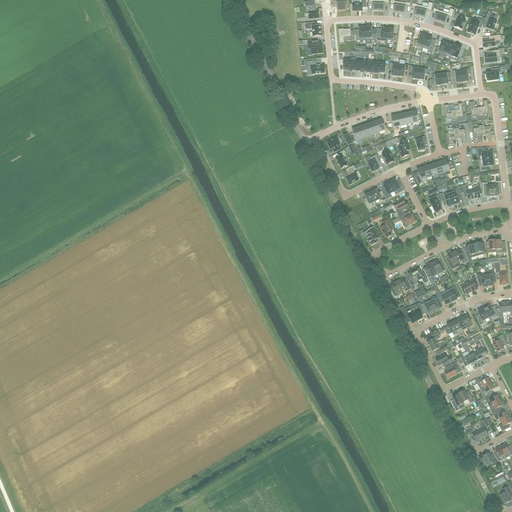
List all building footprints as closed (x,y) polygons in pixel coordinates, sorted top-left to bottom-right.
[(332,0),(333,7),(337,7),(337,12),(346,11),(345,0),(332,0)] [(360,5),(351,5),(351,12),(361,12),(361,8),(364,8),(364,0),(360,0),(360,5)] [(373,11),(378,11),(379,0),(374,0),(373,0),(368,0),(369,3),(372,3),(373,3),(373,11)] [(384,0),(384,1),(379,0),(378,11),(384,11),(384,3),(386,3),(386,4),(389,4),(389,0),(384,0)] [(399,13),(401,2),(400,0),(390,0),(390,4),(393,5),(394,4),(395,4),(394,12),(399,13)] [(401,2),(399,13),(405,14),(406,6),(407,6),(407,7),(410,7),(411,0),(406,0),(406,3),(401,2)] [(414,1),(412,9),(415,10),(413,15),(419,16),(422,7),(418,6),(419,3),(414,1)] [(422,7),(419,16),(425,18),(426,13),(429,14),(431,6),(426,5),(426,8),(422,7)] [(435,6),(432,14),(435,15),(433,20),(439,22),(442,12),(439,11),(440,8),(435,6)] [(311,9),(304,10),(305,15),(304,15),(305,22),(316,21),(315,14),(312,14),(311,12),(312,12),(311,9)] [(442,12),(439,22),(445,24),(446,19),(449,20),(452,13),(447,11),(446,14),(442,12)] [(455,14),(453,19),(455,20),(453,27),(460,30),(464,20),(459,19),(460,15),(455,14)] [(486,27),(482,31),(487,36),(495,28),(489,23),(493,19),(490,16),(483,24),(486,27)] [(476,22),(472,20),(468,32),(475,35),(478,27),(481,28),(484,21),(478,19),(476,22)] [(317,24),(305,25),(306,32),(313,31),(313,39),(321,38),(320,27),(317,27),(317,24)] [(355,32),(355,39),(360,39),(360,38),(364,38),(364,28),(358,28),(358,32),(355,32)] [(364,28),(364,38),(368,38),(368,39),(373,39),(373,32),(370,32),(370,28),(364,28)] [(378,34),(377,41),(381,41),(387,42),(388,29),(382,28),(381,34),(378,34)] [(344,43),(344,42),(344,38),(351,37),(351,31),(350,29),(343,30),(343,29),(338,30),(339,39),(339,44),(344,43)] [(388,29),(387,42),(387,40),(396,41),(396,36),(393,36),(394,30),(393,30),(393,29),(390,29),(388,29)] [(416,45),(425,47),(427,37),(421,36),(420,40),(417,39),(416,45)] [(427,37),(425,47),(428,48),(428,51),(433,52),(435,44),(432,44),(433,39),(432,39),(432,38),(429,37),(428,37),(427,37)] [(493,42),(485,43),(486,49),(487,48),(487,49),(491,49),(490,48),(498,47),(497,41),(503,40),(503,37),(492,38),(493,42)] [(321,46),(316,47),(316,42),(308,43),(309,49),(312,48),(312,54),(323,53),(322,46),(321,46)] [(438,46),(436,54),(441,55),(442,53),(446,54),(448,44),(447,44),(447,43),(443,42),(443,43),(442,42),(441,47),(438,46)] [(448,44),(446,54),(451,55),(454,46),(448,44)] [(454,46),(451,55),(455,56),(454,59),(459,60),(461,53),(458,52),(460,47),(459,47),(459,46),(455,45),(455,46),(454,46)] [(493,56),(484,58),(485,65),(497,63),(496,59),(499,58),(499,52),(493,53),(493,56)] [(324,73),(323,65),(318,65),(317,61),(307,62),(307,67),(312,67),(312,74),(324,73)] [(392,76),(397,77),(399,67),(393,66),(393,65),(389,64),(388,69),(392,70),(392,76)] [(399,67),(397,77),(403,77),(404,72),(408,72),(409,67),(405,66),(405,67),(399,67)] [(409,72),(413,73),(412,79),(418,80),(419,70),(413,69),(413,68),(410,67),(409,72)] [(424,80),(425,75),(428,75),(429,70),(425,69),(425,70),(419,70),(418,80),(424,80)] [(463,82),(469,82),(468,75),(471,74),(470,69),(461,70),(463,82)] [(486,74),(485,75),(486,78),(487,78),(487,81),(499,80),(498,73),(501,72),(500,69),(492,70),(492,73),(486,74)] [(452,71),(453,77),(456,76),(457,83),(463,82),(461,70),(452,71)] [(450,73),(441,74),(442,85),(448,84),(447,78),(451,78),(450,73)] [(440,85),(442,85),(441,74),(432,75),(432,80),(435,80),(436,86),(437,86),(440,86),(440,85)] [(484,107),(479,108),(481,119),(481,121),(484,121),(488,121),(488,120),(488,114),(489,114),(487,101),(483,101),(484,107)] [(474,102),(470,103),(471,116),(477,116),(478,122),(481,121),(481,119),(479,108),(474,108),(474,102)] [(458,110),(454,111),(455,120),(457,120),(458,120),(457,118),(463,117),(462,104),(458,104),(458,110)] [(448,105),(444,106),(446,119),(447,119),(447,122),(452,122),(452,120),(455,120),(454,111),(449,111),(448,105)] [(410,114),(412,123),(418,122),(416,113),(410,114)] [(400,126),(398,117),(392,118),(394,127),(400,126)] [(379,118),(362,122),(363,126),(380,122),(379,118)] [(382,121),(376,123),(379,132),(385,130),(382,121)] [(370,125),(373,134),(379,132),(376,123),(370,125)] [(370,125),(365,127),(368,135),(373,134),(370,125)] [(481,126),(482,135),(487,135),(488,141),(492,140),(491,136),(495,135),(494,131),(491,131),(490,126),(485,127),(485,125),(481,126)] [(478,128),(473,129),(475,142),(479,142),(478,136),(482,135),(481,126),(478,126),(478,128)] [(365,127),(359,129),(362,137),(368,135),(365,127)] [(459,129),(456,129),(457,138),(462,138),(463,144),(467,143),(465,130),(459,130),(459,128),(459,129)] [(362,137),(359,129),(353,131),(356,141),(362,139),(362,138),(362,137)] [(453,131),(448,132),(449,145),(453,145),(453,139),(457,138),(456,129),(453,129),(453,131)] [(418,141),(414,142),(417,153),(420,153),(424,152),(424,151),(424,150),(423,145),(426,144),(424,137),(418,139),(418,141)] [(336,138),(327,142),(331,149),(333,148),(335,152),(340,149),(338,145),(339,145),(336,138)] [(410,151),(408,146),(406,140),(400,142),(402,146),(398,148),(402,158),(409,155),(407,152),(410,151)] [(482,156),(483,160),(494,159),(493,153),(492,153),(492,152),(485,153),(485,149),(478,150),(479,157),(482,156)] [(344,150),(338,153),(340,156),(335,158),(341,169),(347,165),(343,157),(345,155),(344,153),(345,153),(344,150)] [(389,151),(382,154),(387,165),(394,161),(389,151)] [(370,158),(371,161),(367,163),(373,173),(375,171),(376,172),(379,170),(378,170),(379,169),(376,164),(380,162),(376,155),(370,158)] [(494,159),(483,160),(483,164),(480,164),(480,172),(488,171),(487,166),(494,165),(494,164),(495,164),(494,159)] [(450,170),(447,162),(441,164),(444,172),(450,170)] [(438,174),(444,172),(441,164),(435,166),(438,174)] [(349,176),(346,178),(348,182),(347,182),(349,185),(353,184),(352,183),(358,180),(357,178),(360,176),(358,172),(355,173),(353,171),(355,170),(353,166),(346,170),(349,176)] [(438,174),(435,166),(429,167),(432,176),(438,174)] [(424,169),(426,178),(432,176),(429,167),(424,169)] [(426,178),(424,169),(418,171),(421,181),(426,179),(426,178)] [(389,183),(394,192),(397,190),(399,193),(405,190),(402,184),(398,186),(395,180),(393,181),(390,182),(390,183),(389,183)] [(472,187),(474,200),(480,198),(478,190),(481,189),(480,182),(477,183),(477,186),(472,187)] [(492,186),(493,196),(495,196),(496,197),(499,197),(499,196),(498,191),(499,190),(502,189),(501,182),(496,183),(495,186),(492,186)] [(394,192),(389,183),(386,184),(386,185),(384,186),(387,192),(383,194),(386,200),(390,198),(392,197),(391,194),(394,192)] [(493,196),(492,186),(488,186),(487,183),(483,184),(483,191),(485,191),(486,192),(487,197),(487,198),(490,197),(491,196),(493,196)] [(469,201),(474,200),(472,187),(472,186),(468,186),(468,188),(466,188),(465,185),(462,186),(464,193),(467,192),(469,201)] [(428,192),(430,196),(439,192),(437,188),(428,192)] [(450,194),(454,205),(456,205),(456,206),(459,205),(459,204),(459,203),(457,197),(461,196),(458,188),(453,190),(453,193),(450,194)] [(373,192),(371,193),(375,202),(379,200),(380,203),(386,200),(383,194),(379,196),(376,190),(375,189),(372,191),(373,192)] [(454,205),(450,194),(447,195),(446,192),(439,195),(442,202),(446,200),(448,207),(449,207),(449,208),(452,207),(452,206),(454,205)] [(372,203),(375,202),(371,193),(368,194),(368,193),(365,195),(365,196),(368,201),(364,203),(367,209),(373,206),(372,203)] [(430,202),(429,202),(431,206),(432,206),(435,213),(436,213),(440,212),(439,211),(442,210),(439,204),(441,203),(438,196),(429,200),(430,202)] [(349,207),(352,212),(354,211),(356,214),(363,210),(357,199),(350,203),(352,205),(349,207)] [(403,199),(398,202),(393,205),(396,211),(399,217),(404,214),(403,211),(409,208),(406,202),(405,203),(403,199)] [(405,214),(399,217),(401,221),(403,220),(404,223),(406,222),(409,226),(416,222),(417,222),(415,219),(414,219),(412,215),(407,218),(405,214)] [(388,220),(383,223),(385,226),(381,228),(386,238),(392,235),(390,232),(393,230),(391,225),(388,220)] [(379,238),(377,234),(374,228),(368,231),(369,235),(366,236),(369,241),(368,242),(369,244),(371,244),(371,246),(378,243),(376,240),(379,238)] [(493,250),(496,249),(495,241),(495,240),(489,241),(490,247),(487,248),(487,253),(493,253),(493,250)] [(496,249),(496,254),(506,253),(506,247),(502,247),(501,240),(495,241),(496,249)] [(480,243),(474,245),(477,256),(483,254),(483,255),(486,254),(485,248),(484,243),(480,244),(480,243)] [(465,249),(466,253),(468,259),(471,258),(477,256),(474,245),(467,247),(468,248),(465,249)] [(456,252),(453,253),(458,262),(461,261),(463,264),(468,262),(466,254),(462,256),(458,249),(456,251),(456,252)] [(458,262),(453,253),(451,254),(450,253),(447,255),(451,262),(448,263),(452,270),(458,267),(456,263),(458,262)] [(434,262),(432,263),(437,272),(439,271),(440,273),(446,271),(443,265),(440,266),(437,259),(434,261),(434,262)] [(501,271),(508,270),(507,261),(500,263),(501,271)] [(495,263),(495,268),(496,274),(499,274),(500,285),(502,285),(503,286),(506,286),(506,284),(508,284),(507,272),(500,273),(499,262),(495,263)] [(437,272),(432,263),(429,265),(429,264),(426,265),(429,272),(427,273),(430,279),(438,275),(437,272)] [(416,271),(414,272),(419,281),(422,279),(423,281),(428,278),(424,271),(421,272),(419,269),(416,270),(416,271)] [(486,276),(489,286),(490,286),(491,287),(494,286),(492,278),(495,277),(494,271),(489,272),(489,275),(486,276)] [(419,281),(414,272),(412,273),(411,273),(409,274),(412,281),(409,282),(411,287),(416,284),(416,282),(419,281)] [(468,283),(472,292),(478,289),(475,284),(478,282),(475,274),(470,276),(472,278),(469,280),(470,282),(468,283)] [(487,287),(489,286),(486,276),(483,276),(482,274),(477,275),(478,281),(482,281),(483,288),(487,287)] [(399,280),(397,282),(402,291),(404,289),(406,292),(411,289),(408,283),(405,285),(402,278),(399,280)] [(402,291),(397,282),(395,283),(394,282),(391,284),(395,290),(392,291),(395,297),(398,296),(396,293),(402,291)] [(467,295),(472,292),(468,283),(465,285),(464,283),(459,285),(462,290),(464,289),(467,295)] [(447,295),(452,303),(457,300),(454,294),(458,292),(455,287),(449,290),(451,293),(447,295)] [(446,306),(452,303),(447,295),(444,296),(442,293),(440,295),(446,306)] [(429,302),(434,312),(436,311),(437,311),(440,310),(437,305),(438,304),(440,302),(437,296),(432,298),(431,299),(432,301),(429,302)] [(413,312),(417,321),(423,318),(419,311),(423,310),(419,302),(415,304),(418,309),(413,312)] [(432,313),(434,312),(429,302),(427,304),(425,302),(421,304),(424,311),(425,310),(427,310),(429,315),(432,314),(432,313)] [(499,304),(500,311),(496,312),(498,317),(498,319),(503,318),(504,318),(503,313),(507,313),(505,303),(499,304)] [(498,317),(496,312),(496,310),(493,312),(490,306),(487,307),(483,308),(489,318),(492,317),(493,319),(498,317)] [(481,310),(478,312),(481,318),(477,320),(480,326),(487,323),(485,320),(489,318),(483,308),(481,310)] [(412,323),(417,321),(413,312),(408,315),(412,323)] [(462,318),(467,328),(472,326),(471,323),(467,315),(465,316),(462,317),(462,318)] [(459,319),(457,321),(462,331),(467,328),(462,318),(461,317),(459,319)] [(453,323),(452,323),(458,333),(462,331),(457,321),(456,321),(455,321),(453,322),(453,323)] [(449,325),(447,326),(451,333),(452,333),(453,336),(458,333),(452,323),(451,323),(449,324),(449,325)] [(440,330),(443,337),(449,334),(446,328),(440,330)] [(427,342),(429,347),(438,343),(436,340),(440,338),(439,336),(441,335),(439,332),(433,335),(435,338),(427,342)] [(495,339),(497,342),(493,343),(498,352),(500,351),(501,352),(501,350),(504,349),(501,344),(504,342),(502,335),(495,339)] [(483,348),(478,350),(483,360),(486,358),(485,357),(487,355),(485,350),(487,349),(482,339),(479,340),(483,348)] [(438,343),(429,347),(432,352),(444,346),(443,344),(439,346),(438,343)] [(481,361),(483,360),(478,350),(474,353),(478,360),(480,359),(481,361)] [(468,353),(469,355),(474,365),(476,363),(475,362),(478,360),(474,353),(471,354),(470,352),(468,353)] [(469,355),(464,358),(462,354),(460,356),(462,360),(465,359),(468,364),(470,363),(472,366),(474,365),(469,355)] [(444,367),(449,364),(453,362),(450,357),(447,358),(445,355),(436,360),(439,366),(442,364),(444,367)] [(448,379),(457,374),(455,370),(459,368),(457,362),(449,366),(450,369),(445,372),(448,379)] [(476,381),(480,389),(483,388),(492,384),(489,378),(482,381),(481,378),(476,381)] [(483,388),(480,389),(484,398),(490,395),(488,392),(494,389),(492,384),(483,388)] [(458,394),(459,395),(463,404),(464,403),(463,403),(469,400),(471,403),(474,402),(471,395),(467,397),(464,391),(458,394)] [(453,406),(456,412),(460,410),(458,406),(463,404),(459,395),(453,398),(456,404),(453,406)] [(490,395),(484,398),(489,406),(500,400),(498,395),(491,399),(490,395)] [(500,400),(489,406),(493,415),(498,412),(497,409),(503,405),(500,400)] [(500,415),(498,412),(493,415),(496,420),(499,419),(501,421),(509,417),(507,412),(500,415)] [(511,422),(509,417),(501,421),(502,424),(499,426),(502,432),(507,429),(505,426),(511,422)] [(482,439),(488,436),(484,428),(487,427),(484,420),(481,422),(479,426),(480,427),(477,428),(478,431),(482,439)] [(469,428),(467,429),(470,436),(473,434),(477,442),(482,439),(478,431),(475,432),(474,429),(469,428)] [(508,454),(509,457),(511,455),(511,449),(509,451),(506,444),(500,447),(505,455),(508,454)] [(500,447),(495,449),(499,456),(496,457),(499,462),(504,460),(502,457),(505,455),(500,447)] [(495,459),(492,460),(489,454),(488,454),(487,454),(484,455),(484,456),(483,456),(488,465),(490,463),(492,467),(498,465),(495,459)] [(498,485),(505,481),(503,477),(496,480),(498,485)] [(504,493),(500,495),(505,504),(511,501),(508,494),(511,492),(508,487),(503,490),(504,493)]
